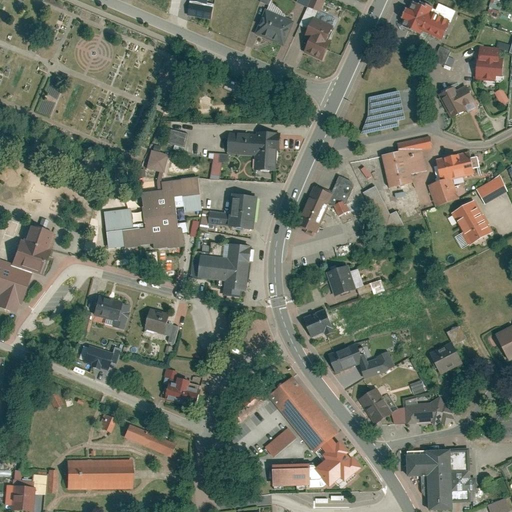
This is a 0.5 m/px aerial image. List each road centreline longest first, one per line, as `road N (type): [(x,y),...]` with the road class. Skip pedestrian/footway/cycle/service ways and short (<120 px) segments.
road 1 (residential): [(105,0),(335,100)]
road 2 (residential): [(16,352),(202,429)]
road 3 (residential): [(89,272),(196,305),(221,372)]
road 4 (secondary): [(372,455),(319,392),(287,332)]
road 5 (secondary): [(274,263),(282,220),(320,132)]
